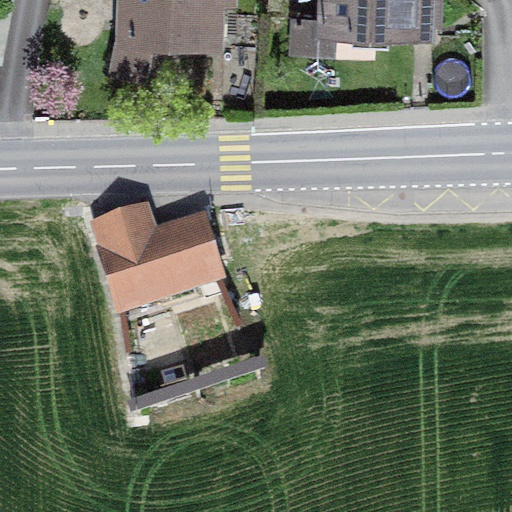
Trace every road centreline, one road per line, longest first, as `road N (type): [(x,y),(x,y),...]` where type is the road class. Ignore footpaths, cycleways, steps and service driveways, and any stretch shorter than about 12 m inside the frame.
road 1 (tertiary): [(511,153),(0,169)]
road 2 (residential): [(0,127),(20,0)]
